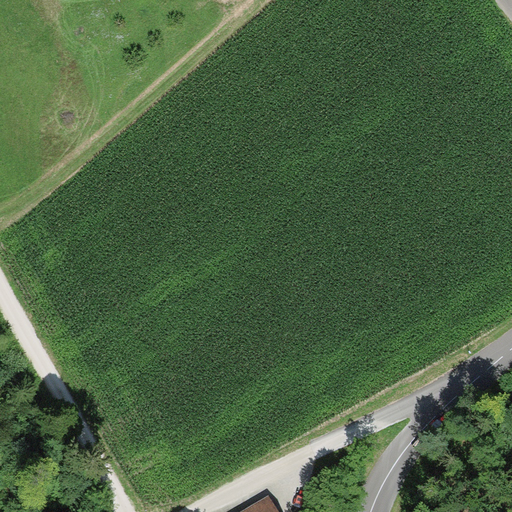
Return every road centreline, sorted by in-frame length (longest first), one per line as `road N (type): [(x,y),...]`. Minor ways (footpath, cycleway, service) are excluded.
road 1 (track): [(257,0),(0,226)]
road 2 (track): [(121,511),(0,283)]
road 3 (track): [(414,403),(192,511)]
road 4 (tertiary): [(370,511),(415,431),(414,403),(511,342)]
